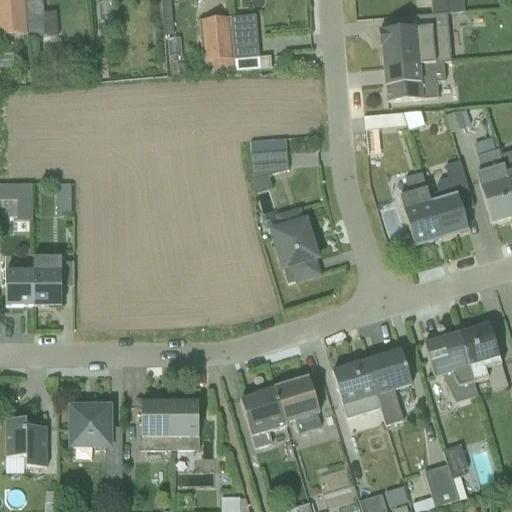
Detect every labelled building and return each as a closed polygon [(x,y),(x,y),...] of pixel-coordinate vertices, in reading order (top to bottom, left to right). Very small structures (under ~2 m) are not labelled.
[(443,0),(427,0),(429,24),(445,24),(443,0)] [(40,2),(23,3),(25,43),(42,42),(40,2)] [(12,5),(0,5),(0,44),(15,43),(12,5)] [(458,7),(448,8),(448,23),(459,23),(458,7)] [(255,26),(229,28),(232,71),(258,69),(255,26)] [(223,29),(200,30),(202,70),(226,69),(223,29)] [(386,70),(442,65),(438,31),(383,36),(386,70)] [(386,70),(390,108),(445,103),(442,65),(386,70)] [(25,83),(0,84),(0,99),(26,98),(25,83)] [(274,178),(274,144),(237,145),(237,179),(274,178)] [(511,224),(511,172),(485,180),(499,228),(511,224)] [(392,180),(395,191),(414,186),(411,175),(392,180)] [(60,188),(44,187),(43,219),(59,219),(60,188)] [(450,243),(477,234),(465,198),(438,207),(450,243)] [(450,243),(438,207),(408,217),(419,253),(450,243)] [(271,234),(287,289),(327,278),(311,222),(271,234)] [(40,312),(70,311),(68,271),(39,272),(40,312)] [(40,312),(39,272),(11,273),(13,313),(40,312)] [(478,373),(508,363),(496,327),(466,337),(478,373)] [(478,373),(466,337),(430,348),(442,384),(478,373)] [(387,402),(419,391),(406,354),(373,365),(387,402)] [(387,402),(373,365),(336,379),(350,416),(387,402)] [(296,429),(328,420),(316,382),(284,392),(296,429)] [(296,429),(284,392),(244,404),(256,442),(296,429)] [(176,455),(203,454),(201,406),(174,407),(176,455)] [(176,455),(174,407),(143,409),(145,456),(176,455)] [(72,456),(115,457),(116,411),(72,410),(72,456)] [(7,475),(51,474),(49,424),(6,425),(7,475)] [(442,493),(458,489),(448,450),(432,454),(442,493)] [(457,464),(466,484),(477,479),(468,459),(457,464)] [(434,467),(410,474),(420,509),(444,501),(434,467)] [(391,493),(346,501),(348,511),(382,511),(394,510),(391,493)] [(225,511),(225,500),(206,501),(206,511),(225,511)] [(418,501),(398,506),(399,511),(415,511),(420,511),(418,501)]
